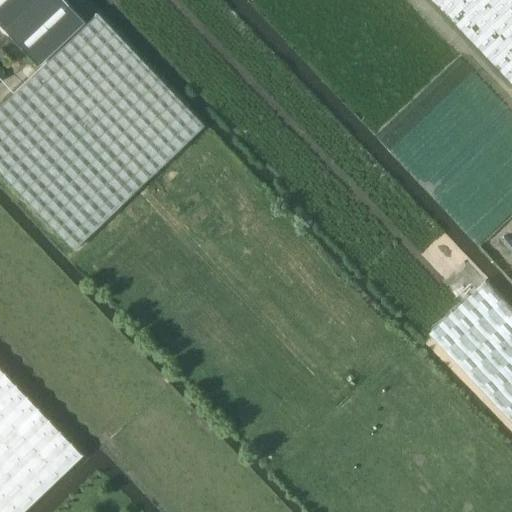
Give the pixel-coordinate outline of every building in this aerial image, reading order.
[(0,0),(0,24),(37,64),(83,20),(64,0),(0,0)] [(511,0),(433,0),(511,82),(511,0)] [(0,170),(73,248),(138,187),(204,124),(98,12),(0,105),(0,170)] [(511,421),(511,306),(487,279),(429,332),(511,421)] [(0,369),(0,511),(18,511),(80,454),(0,369)]
